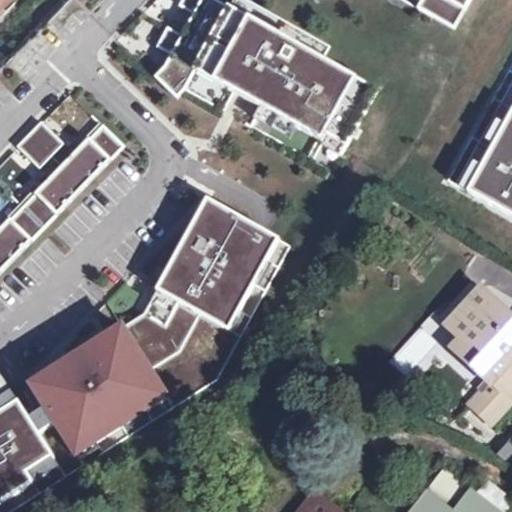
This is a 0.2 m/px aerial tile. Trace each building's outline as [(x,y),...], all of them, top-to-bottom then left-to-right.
[(0,0),(0,13),(12,0),(0,0)] [(242,16),(210,0),(185,0),(181,7),(198,17),(186,40),(168,30),(159,48),(166,52),(171,59),(166,70),(157,79),(177,99),(186,91),(196,72),(262,109),(296,128),(323,143),(327,135),(347,146),(377,92),(358,81),(343,108),(341,107),(356,80),(242,16)] [(443,0),(465,12),(471,0),(443,0)] [(358,81),(356,80),(341,107),(343,108),(358,81)] [(296,128),(262,109),(256,120),(291,139),(296,128)] [(511,116),(469,194),(511,217),(511,116)] [(43,124),(18,148),(40,170),(64,146),(43,124)] [(103,128),(24,210),(45,230),(125,148),(103,128)] [(327,135),(323,143),(343,153),(347,146),(327,135)] [(0,511),(17,511),(220,384),(295,249),(208,202),(188,239),(146,314),(91,350),(0,408),(0,511)] [(0,275),(45,230),(24,210),(0,234),(0,275)] [(511,317),(484,293),(451,330),(468,345),(480,357),(472,367),(491,384),(471,406),(491,424),(511,401),(511,317)] [(480,357),(468,345),(459,355),(472,367),(480,357)] [(412,511),(498,511),(471,491),(454,511),(451,511),(427,493),(412,511)] [(337,511),(316,496),(304,511),(337,511)]
